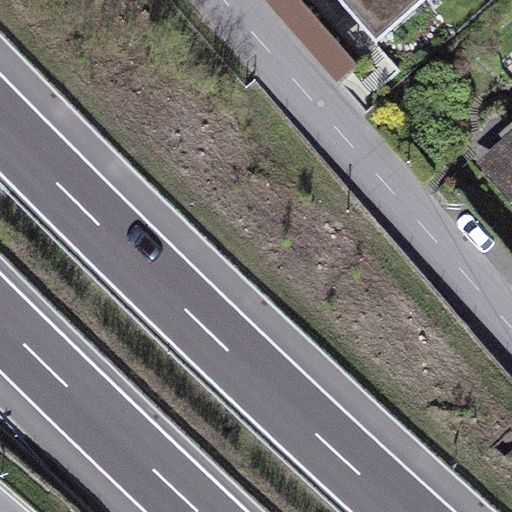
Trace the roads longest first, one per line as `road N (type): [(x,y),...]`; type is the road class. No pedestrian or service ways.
road 1 (motorway): [(405,511),(0,121)]
road 2 (residential): [(225,0),(511,321)]
road 3 (motorway): [(0,320),(197,511)]
